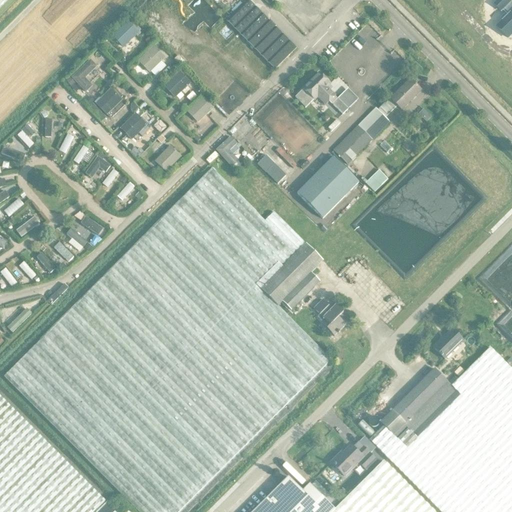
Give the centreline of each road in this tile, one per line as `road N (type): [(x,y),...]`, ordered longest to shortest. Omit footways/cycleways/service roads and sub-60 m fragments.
road 1 (unclassified): [(219,511),(511,221)]
road 2 (tertiary): [(511,136),(377,0)]
